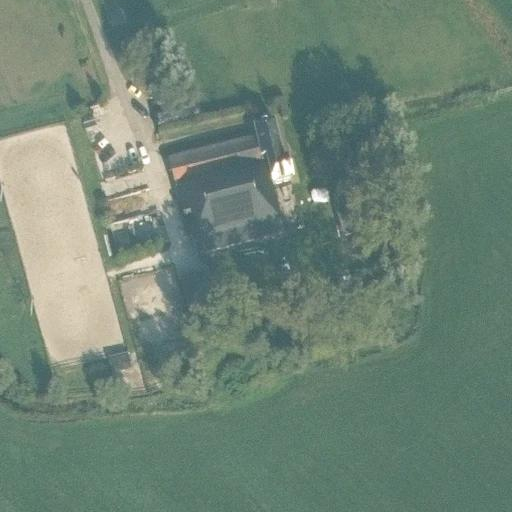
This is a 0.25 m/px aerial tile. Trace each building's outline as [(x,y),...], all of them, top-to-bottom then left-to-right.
[(283,161),(274,125),(254,129),(256,139),(167,161),(188,240),(192,239),(196,256),(283,234),(271,186),(273,186),(292,181),(290,174),(291,174),(289,167),(287,160),(283,161)] [(98,228),(108,226),(103,206),(93,209),(98,228)] [(190,321),(210,316),(199,277),(179,282),(190,321)] [(231,321),(269,316),(268,304),(229,308),(231,321)] [(112,366),(130,363),(128,349),(110,352),(112,366)]
